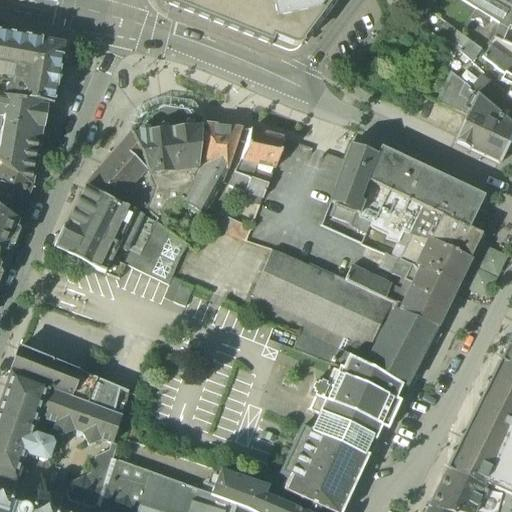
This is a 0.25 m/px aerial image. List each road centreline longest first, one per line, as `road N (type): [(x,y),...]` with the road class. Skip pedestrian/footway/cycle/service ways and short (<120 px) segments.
road 1 (residential): [(0,333),(121,31)]
road 2 (residential): [(511,280),(420,467),(389,484),(372,511)]
road 3 (residential): [(297,90),(511,188)]
road 4 (unclassified): [(121,31),(297,90)]
road 5 (unclassified): [(0,0),(121,31)]
road 6 (residential): [(382,0),(297,90)]
